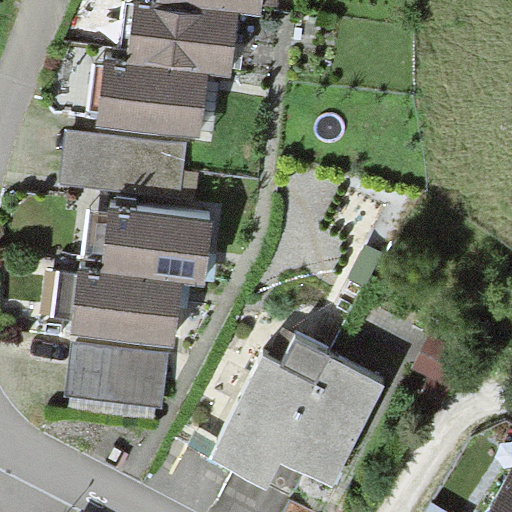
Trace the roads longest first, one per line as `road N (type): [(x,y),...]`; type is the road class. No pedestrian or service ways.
road 1 (residential): [(0,444),(128,511)]
road 2 (residential): [(0,116),(40,0)]
